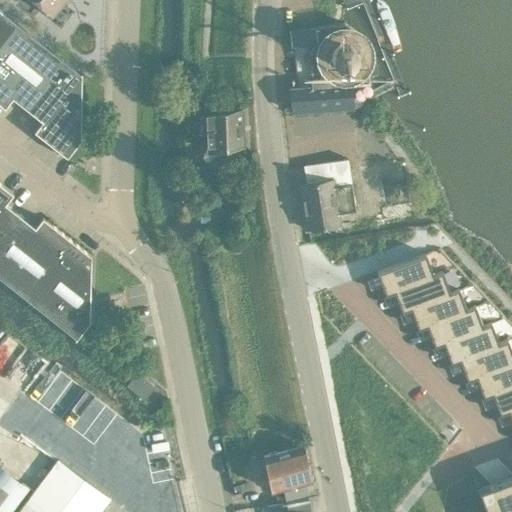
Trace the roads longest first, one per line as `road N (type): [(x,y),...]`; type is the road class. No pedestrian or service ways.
road 1 (unclassified): [(209,511),(161,276),(117,229),(128,0)]
road 2 (tertiary): [(292,288),(265,144),(261,0)]
road 3 (residential): [(497,448),(331,276),(292,288)]
road 4 (tertiary): [(335,511),(292,288)]
